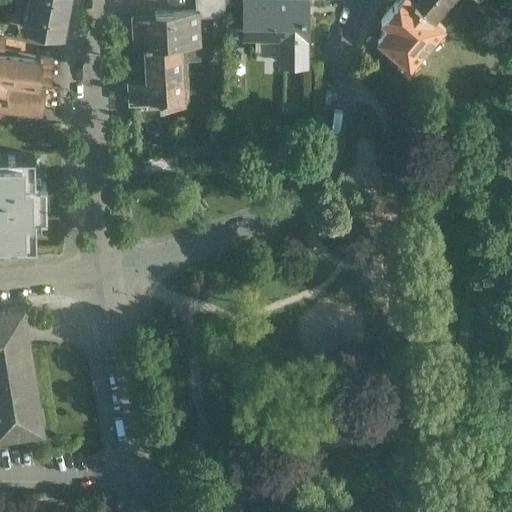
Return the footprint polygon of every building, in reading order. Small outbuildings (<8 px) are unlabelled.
[(68,0),(28,0),(23,26),(62,33),(68,0)] [(223,0),(195,0),(196,10),(197,10),(198,15),(223,14),(223,0)] [(281,39),(281,0),(242,0),(242,33),(255,33),(255,39),(281,39)] [(281,0),(281,39),(280,62),(305,62),(305,35),(307,35),(307,0),(281,0)] [(397,0),(381,19),(389,26),(378,39),(403,59),(398,65),(409,75),(423,59),(418,54),(444,23),(433,15),(415,0),(397,0)] [(445,0),(415,0),(433,15),(445,0)] [(196,10),(155,12),(155,18),(133,19),(136,80),(147,79),(148,97),(179,95),(177,43),(199,42),(198,15),(197,10),(196,10)] [(35,58),(2,53),(3,37),(0,35),(0,104),(1,105),(1,107),(3,110),(10,111),(11,110),(14,110),(15,112),(22,112),(23,111),(38,113),(41,110),(43,92),(38,85),(41,58),(35,57),(35,58)] [(34,154),(0,154),(0,245),(36,245),(35,227),(29,227),(29,217),(46,217),(46,215),(37,215),(36,202),(46,202),(45,182),(28,182),(28,172),(34,172),(34,154)] [(177,157),(133,160),(134,173),(153,172),(157,172),(157,171),(177,170),(177,157)] [(22,307),(0,310),(0,434),(42,428),(22,307)]
